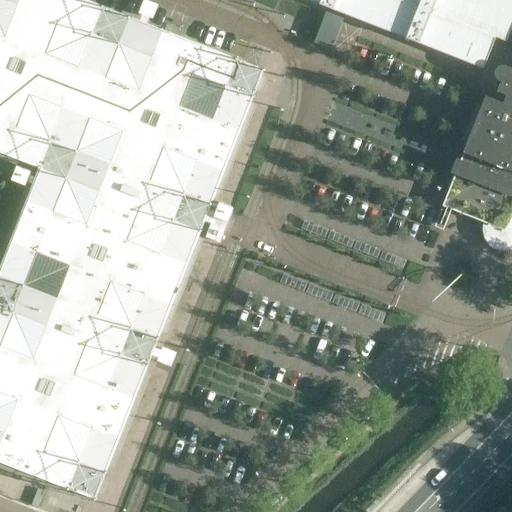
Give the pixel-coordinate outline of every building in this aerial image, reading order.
[(0,0),(0,460),(91,496),(200,220),(207,223),(202,237),(216,242),(230,208),(216,202),(211,215),(203,212),(259,70),(101,8),(92,31),(10,0),(0,0)] [(485,97),(465,148),(504,163),(511,166),(511,0),(306,0),(357,20),(480,68),(492,37),(503,41),(511,19),(511,69),(502,66),(498,65),(492,72),(493,78),(496,81),(499,82),(498,84),(497,84),(494,92),(503,95),(500,103),(485,97)] [(334,49),(345,19),(327,12),(316,42),(334,49)] [(510,219),(511,215),(511,166),(504,163),(465,148),(448,193),(442,207),(449,210),(471,218),(484,223),(493,227),(506,231),(510,219)] [(511,215),(510,219),(511,220),(511,238),(509,241),(505,242),(500,241),(496,238),(494,235),(493,230),(493,227),(484,223),(483,226),(483,228),(483,230),(483,233),(484,235),(484,238),(485,240),(486,242),(488,244),(490,246),(492,247),(494,249),(496,250),(498,251),(500,251),(503,252),(505,252),(508,252),(510,251),(511,250),(511,215)] [(511,220),(510,219),(506,231),(493,227),(493,230),(494,235),(496,238),(500,241),(505,242),(509,241),(511,238),(511,220)] [(328,231),(304,222),(302,229),(325,238),(328,231)] [(354,241),(330,232),(328,239),(351,248),(354,241)] [(381,251),(357,242),(355,250),(378,258),(381,251)] [(406,262),(383,253),(380,260),(404,269),(406,262)] [(307,285),(284,276),(281,283),(304,292),(307,285)] [(333,295),(310,286),(307,293),(330,302),(333,295)] [(359,305),(335,296),(333,303),(356,312),(359,305)] [(385,316),(362,307),(359,314),(382,323),(385,316)]
